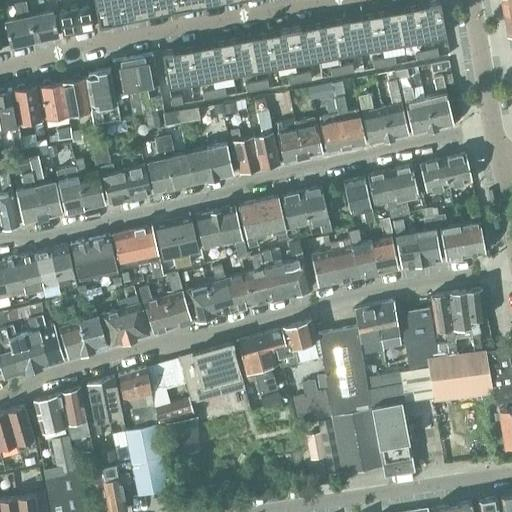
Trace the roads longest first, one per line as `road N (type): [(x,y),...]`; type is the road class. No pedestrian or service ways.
road 1 (residential): [(511,264),(163,342),(0,393)]
road 2 (residential): [(492,123),(31,238),(0,238)]
road 3 (residential): [(0,68),(324,0)]
road 4 (residential): [(511,470),(266,511)]
road 5 (residential): [(492,123),(470,0)]
